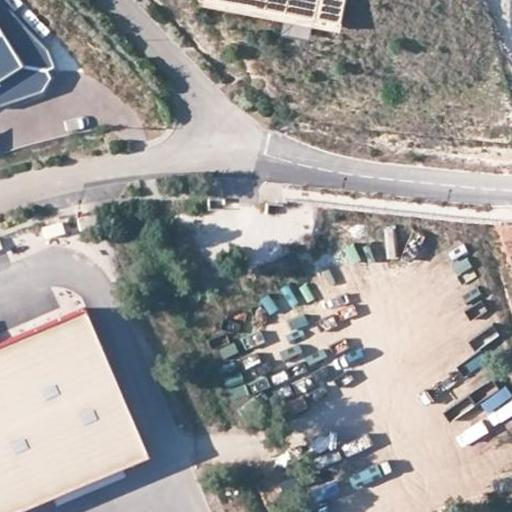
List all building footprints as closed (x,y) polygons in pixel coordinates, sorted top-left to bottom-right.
[(48,49),(0,0),(0,106),(41,92),(51,77),(48,71),(54,68),(48,49)] [(203,0),(203,2),(285,18),(313,24),(341,30),(346,0),(203,0)] [(313,24),(285,18),(282,34),(309,40),(313,24)] [(95,212),(74,217),(78,230),(98,225),(95,212)] [(0,511),(9,511),(143,455),(81,308),(0,341),(0,511)]
